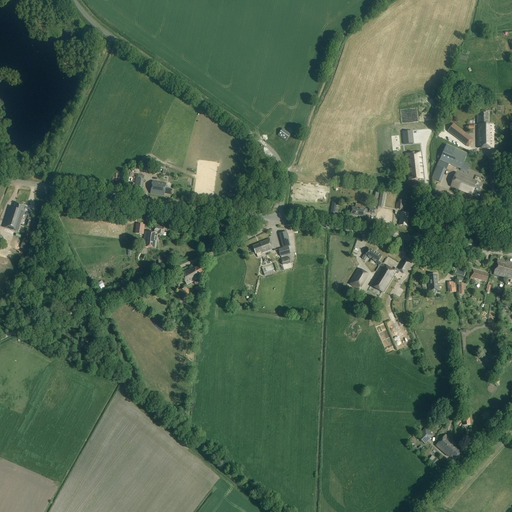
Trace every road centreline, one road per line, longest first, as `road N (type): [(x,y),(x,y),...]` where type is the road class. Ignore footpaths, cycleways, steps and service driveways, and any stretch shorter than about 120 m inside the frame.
road 1 (unclassified): [(277,219),(284,177),(274,153),(101,29),(73,0)]
road 2 (unclassified): [(0,177),(277,219)]
road 3 (unclassified): [(277,219),(419,239)]
road 4 (tertiary): [(511,410),(422,511)]
road 5 (unclassified): [(159,275),(277,219)]
